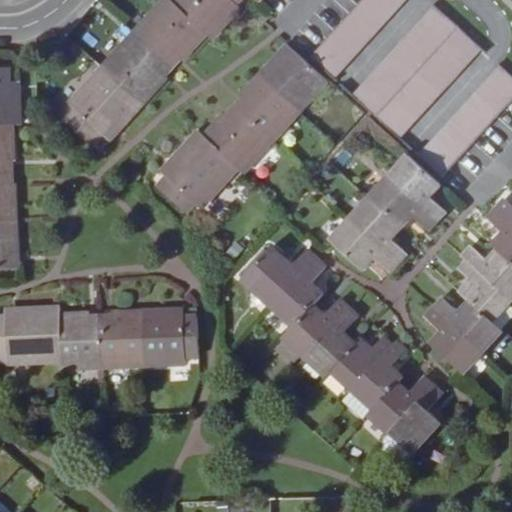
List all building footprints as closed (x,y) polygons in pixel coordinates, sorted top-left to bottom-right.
[(208,36),(172,3),(168,0),(165,0),(134,34),(170,67),(178,59),(183,63),(208,36)] [(240,0),(175,0),(172,3),(208,36),(213,41),(233,18),(229,13),(240,0)] [(373,0),(365,0),(361,4),(385,26),(393,17),(373,0)] [(392,0),(373,0),(393,17),(401,8),(392,0)] [(361,4),(353,14),(377,35),(385,26),(361,4)] [(427,15),(451,37),(459,27),(436,6),(427,15)] [(353,14),(344,23),(368,45),(377,35),(353,14)] [(443,45),(451,37),(427,15),(420,24),(443,45)] [(344,23),(336,31),(360,52),(368,45),(344,23)] [(420,24),(411,33),(435,54),(443,45),(420,24)] [(459,27),(451,37),(475,59),(484,49),(459,27)] [(360,52),(336,31),(328,40),(352,61),(360,52)] [(411,33),(403,42),(427,63),(435,54),(411,33)] [(162,76),(170,67),(134,34),(102,70),(142,107),(167,80),(162,76)] [(467,67),(475,59),(451,37),(443,45),(467,67)] [(345,70),(352,61),(328,40),(321,48),(345,70)] [(418,73),(427,63),(403,42),(395,52),(418,73)] [(443,45),(435,54),(459,77),(467,67),(443,45)] [(313,56),(338,78),(345,70),(321,48),(313,56)] [(285,60),(281,56),(261,78),(301,113),(329,82),(294,51),(285,60)] [(395,52),(386,61),(410,82),(418,73),(395,52)] [(459,77),(435,54),(427,63),(451,85),(459,77)] [(379,69),(402,90),(410,82),(386,61),(379,69)] [(427,63),(418,73),(443,95),(451,85),(427,63)] [(511,91),(511,76),(501,66),(493,75),(511,91)] [(370,78),(394,99),(402,90),(379,69),(370,78)] [(113,130),(118,134),(142,107),(102,70),(69,107),(74,111),(64,122),(94,148),(104,137),(106,138),(113,130)] [(443,95),(418,73),(410,82),(434,104),(443,95)] [(511,91),(493,75),(486,84),(510,105),(511,102),(511,91)] [(246,103),(238,111),(273,143),(301,113),(261,78),(241,98),(246,103)] [(363,86),(386,108),(394,99),(370,78),(363,86)] [(426,112),(434,104),(410,82),(402,90),(426,112)] [(0,127),(13,127),(19,126),(18,97),(11,97),(11,84),(0,84),(0,127)] [(510,105),(486,84),(477,93),(501,115),(510,105)] [(379,116),(386,108),(363,86),(355,95),(379,116)] [(402,90),(394,99),(418,121),(426,112),(402,90)] [(477,93),(469,102),(493,124),(501,115),(477,93)] [(411,129),(418,121),(394,99),(386,108),(411,129)] [(469,102),(461,111),(485,132),(493,124),(469,102)] [(411,129),(386,108),(379,116),(403,138),(411,129)] [(225,116),(205,138),(239,169),(245,174),(273,143),(238,111),(230,121),(225,116)] [(461,111),(452,121),(476,142),(485,132),(461,111)] [(452,121),(445,129),(469,150),(476,142),(452,121)] [(13,127),(0,127),(0,174),(8,174),(7,162),(14,162),(13,127)] [(461,160),(469,150),(445,129),(437,137),(461,160)] [(239,169),(205,138),(200,134),(171,164),(174,167),(156,187),(188,216),(197,206),(202,210),(239,169)] [(453,167),(461,160),(437,137),(429,146),(453,167)] [(446,176),(453,167),(429,146),(421,154),(446,176)] [(431,197),(442,185),(408,156),(389,178),(438,222),(447,213),(431,197)] [(0,224),(16,223),(15,186),(9,186),(8,174),(0,174),(0,224)] [(389,178),(370,199),(403,229),(413,218),(430,232),(438,222),(389,178)] [(403,229),(370,199),(351,220),(399,264),(409,254),(393,240),(403,229)] [(511,205),(506,200),(498,209),(511,221),(511,205)] [(493,245),(499,250),(511,262),(511,221),(498,209),(488,219),(504,233),(493,245)] [(391,274),(399,264),(351,220),(331,242),(363,272),(374,260),(391,274)] [(0,271),(12,271),(12,258),(18,257),(16,223),(0,224),(0,271)] [(463,257),(468,261),(511,302),(511,301),(511,262),(499,250),(489,261),(473,247),(463,257)] [(319,259),(309,249),(293,267),(272,248),(243,280),(274,309),(319,259)] [(274,309),(295,328),(313,308),(324,296),(312,285),(329,268),(319,259),(274,309)] [(460,293),(470,302),(493,323),(511,302),(468,261),(459,270),(470,281),(460,293)] [(503,331),(493,323),(470,302),(460,313),(445,299),(435,309),(483,353),(503,331)] [(313,308),(295,328),(285,338),(287,340),(307,357),(351,309),(341,301),(324,319),(313,308)] [(63,363),(61,316),(61,309),(19,311),(20,317),(6,318),(7,365),(63,363)] [(334,371),(356,348),(343,337),(360,318),(351,309),(307,357),(328,377),(334,371)] [(435,309),(426,319),(442,334),(431,345),(463,375),(483,353),(435,309)] [(172,319),(172,313),(145,314),(146,367),(187,366),(185,319),(172,319)] [(105,369),(146,367),(145,314),(115,315),(115,321),(103,321),(105,369)] [(61,316),(63,363),(63,371),(105,369),(103,321),(90,321),(90,315),(61,316)] [(362,340),(356,348),(334,371),(355,389),(396,344),(386,335),(372,350),(362,340)] [(307,357),(287,340),(277,351),(297,369),(307,357)] [(355,389),(377,409),(398,386),(404,378),(392,368),(408,350),(399,341),(396,344),(355,389)] [(398,386),(377,409),(371,416),(392,434),(435,386),(425,377),(409,396),(398,386)] [(392,434),(416,456),(442,426),(428,414),(445,395),(435,386),(392,434)] [(344,401),(366,421),(371,416),(377,409),(355,389),(344,401)] [(416,456),(392,434),(380,447),(404,468),(416,456)]
